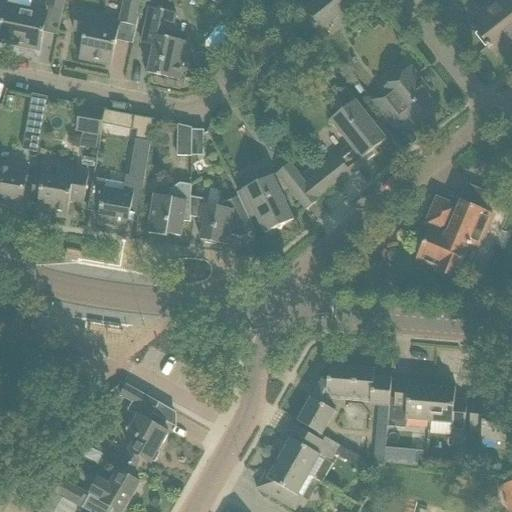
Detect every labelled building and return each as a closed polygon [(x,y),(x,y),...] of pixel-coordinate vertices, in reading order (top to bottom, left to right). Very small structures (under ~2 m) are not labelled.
[(2,23),(0,29),(0,42),(39,51),(43,32),(47,14),(29,10),(31,0),(7,0),(6,5),(5,5),(2,23)] [(48,0),(47,7),(63,10),(64,0),(48,0)] [(137,27),(142,1),(142,0),(124,0),(120,23),(137,27)] [(316,0),(301,13),(317,33),(353,4),(349,0),(316,0)] [(511,0),(496,0),(470,22),(496,55),(511,42),(511,0)] [(171,40),(173,29),(166,28),(169,13),(149,9),(145,24),(141,44),(154,47),(148,74),(179,81),(183,62),(186,63),(189,47),(186,47),(187,43),(171,40)] [(116,41),(120,23),(76,14),(73,31),(85,34),(79,60),(111,66),(115,47),(116,41)] [(386,90),(372,102),(394,130),(409,118),(414,125),(436,107),(426,94),(429,91),(411,68),(385,88),(386,90)] [(319,164),(301,178),(300,179),(318,201),(378,154),(374,150),(386,141),(345,88),(322,106),(332,119),(330,121),(353,150),(326,172),(319,164)] [(76,132),(100,136),(102,126),(104,111),(80,107),(76,132)] [(104,111),(102,126),(113,127),(115,113),(104,111)] [(191,156),(192,130),(192,128),(177,125),(177,157),(191,157),(191,156)] [(23,148),(22,151),(38,154),(39,150),(40,143),(41,136),(41,133),(26,130),(23,148)] [(91,192),(87,211),(99,213),(98,223),(116,226),(116,228),(127,230),(129,222),(137,223),(150,143),(135,140),(132,160),(131,168),(136,169),(135,178),(126,176),(125,184),(123,193),(105,190),(106,181),(93,179),(91,192)] [(0,204),(21,208),(24,188),(28,168),(0,163),(0,204)] [(237,193),(238,197),(249,220),(256,217),(265,235),(294,221),(282,196),(291,192),(306,211),(318,201),(300,179),(301,178),(289,164),(276,175),(237,193)] [(37,211),(67,216),(69,202),(83,204),(88,175),(58,169),(56,180),(43,177),(42,180),(34,179),(32,195),(39,196),(37,211)] [(190,223),(190,217),(191,197),(191,186),(180,184),(171,191),(170,198),(154,195),(147,234),(166,237),(167,235),(181,237),(183,223),(190,223)] [(417,260),(439,269),(437,272),(440,273),(442,278),(449,280),(453,279),(454,279),(469,244),(479,248),(493,217),(483,212),(490,196),(467,186),(458,207),(436,198),(424,226),(431,229),(417,260)] [(191,197),(190,217),(200,219),(199,224),(203,225),(200,241),(227,245),(229,236),(238,238),(239,239),(255,232),(249,220),(238,197),(224,204),(223,208),(203,204),(203,199),(191,197)] [(140,368),(170,378),(177,358),(147,348),(140,368)] [(327,394),(349,396),(352,369),(329,367),(329,371),(327,392),(327,394)] [(349,396),(371,398),(372,398),(374,378),(374,371),(352,369),(349,396)] [(321,403),(327,392),(329,371),(323,370),(322,382),(312,399),(321,403)] [(372,398),(371,398),(370,406),(379,406),(374,466),(371,471),(380,475),(384,466),(387,427),(388,427),(390,398),(392,380),(374,378),(372,398)] [(394,399),(390,398),(388,427),(406,429),(407,421),(430,423),(433,388),(421,387),(422,382),(396,380),(394,399)] [(442,389),(433,388),(430,423),(451,424),(451,430),(464,431),(467,401),(454,399),(456,385),(442,384),(442,389)] [(128,451),(123,461),(136,469),(142,459),(151,464),(152,462),(155,463),(157,459),(155,457),(169,433),(148,422),(159,403),(126,385),(120,397),(131,403),(127,411),(134,415),(125,432),(135,438),(128,451)] [(321,403),(312,399),(311,398),(297,422),(321,436),(335,412),(321,403)] [(481,442),(505,444),(505,443),(511,443),(511,427),(506,427),(508,409),(497,408),(498,403),(472,401),(469,431),(482,432),(481,442)] [(284,451),(278,460),(309,477),(310,477),(321,458),(331,463),(341,447),(326,438),(323,442),(293,425),(280,448),(284,451)] [(408,452),(407,466),(421,467),(423,453),(408,452)] [(309,477),(278,460),(274,468),(270,466),(256,489),(295,511),(303,498),(308,501),(319,482),(310,477),(309,477)] [(124,511),(133,495),(140,484),(140,483),(131,478),(136,469),(123,461),(117,471),(116,471),(109,483),(99,478),(90,494),(85,491),(84,493),(58,478),(45,470),(37,484),(51,491),(49,493),(77,510),(79,507),(87,511),(110,511),(112,509),(118,511),(124,511)] [(75,511),(77,510),(49,493),(39,511),(75,511)]
